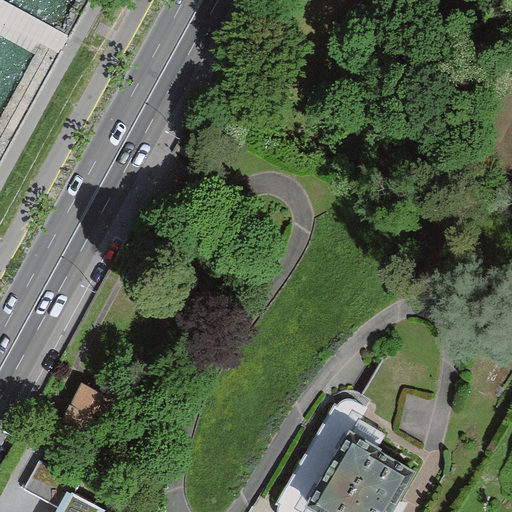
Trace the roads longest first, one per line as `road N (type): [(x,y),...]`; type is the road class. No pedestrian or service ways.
road 1 (primary): [(0,404),(221,0)]
road 2 (primary): [(184,0),(0,337)]
